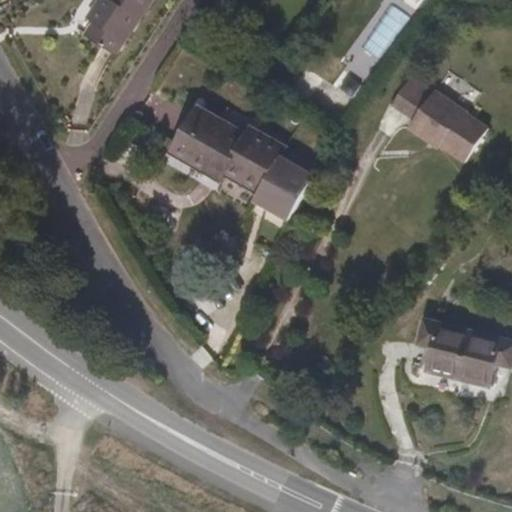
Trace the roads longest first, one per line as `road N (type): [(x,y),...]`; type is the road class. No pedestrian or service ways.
road 1 (tertiary): [(334,511),(137,410),(0,314)]
road 2 (residential): [(0,89),(114,280),(178,369),(215,402)]
road 3 (track): [(66,511),(93,381)]
